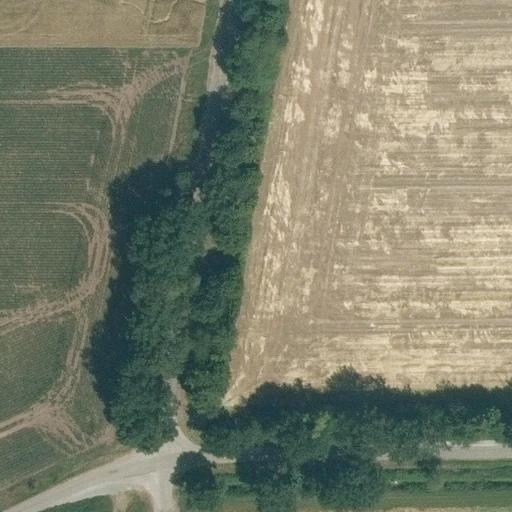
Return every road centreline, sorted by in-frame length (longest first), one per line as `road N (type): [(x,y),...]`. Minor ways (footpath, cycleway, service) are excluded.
road 1 (unclassified): [(237,0),(160,461)]
road 2 (unclassified): [(160,461),(511,457)]
road 3 (unclassified): [(33,511),(160,461)]
